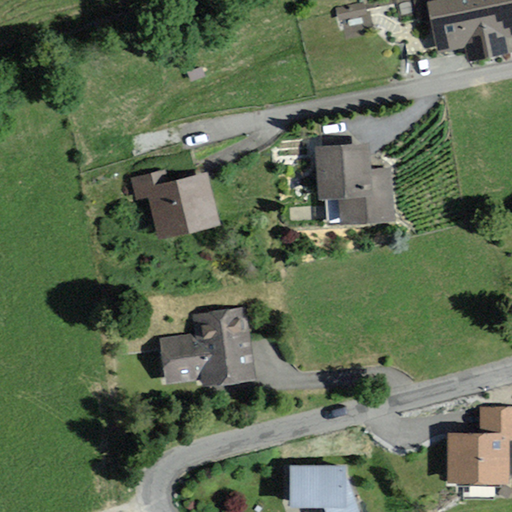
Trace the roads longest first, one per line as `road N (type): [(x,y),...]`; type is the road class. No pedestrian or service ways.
road 1 (residential): [(161,511),(155,493),(165,465),(190,453),(511,370)]
road 2 (residential): [(511,73),(210,126)]
